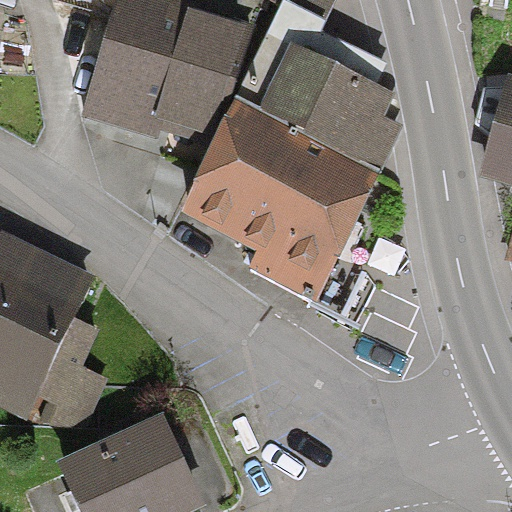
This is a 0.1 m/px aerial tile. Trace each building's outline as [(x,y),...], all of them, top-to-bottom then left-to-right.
[(238,87),(232,85),(247,37),(159,11),(162,0),(116,0),(85,104),(212,144),(230,92),(236,94),(238,87)] [(236,110),(371,179),(391,134),(373,126),(384,101),(370,94),(380,74),(313,42),(332,0),(272,0),(269,7),(279,11),(233,108),(236,110)] [(511,92),(510,91),(481,93),(472,129),(493,145),(484,178),(511,185),(511,92)] [(308,307),(371,179),(236,110),(186,216),(258,253),(246,275),(308,307)] [(85,291),(0,250),(0,408),(39,428),(74,429),(97,381),(74,371),(91,336),(68,325),(85,291)] [(158,432),(62,476),(77,511),(178,511),(192,506),(158,432)]
